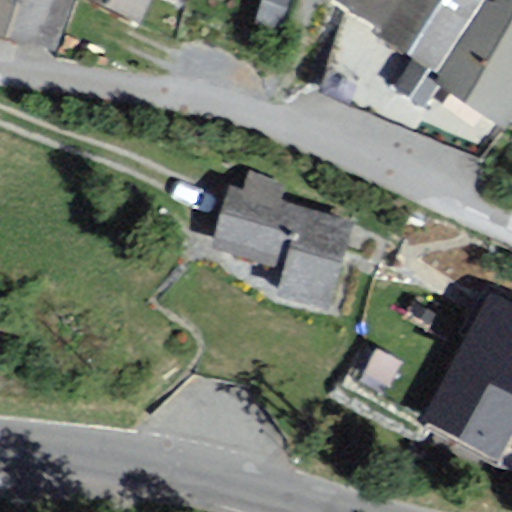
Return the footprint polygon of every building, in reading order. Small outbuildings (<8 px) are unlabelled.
[(0,0),(0,38),(56,51),(67,0),(0,0)] [(91,0),(149,26),(160,0),(91,0)] [(473,0),(333,0),(381,31),(375,41),(445,86),(442,90),(511,135),(511,0),(495,0),(489,10),(473,0)] [(249,203),(237,200),(223,256),(290,274),(284,297),(334,309),(355,228),(283,210),(288,194),(254,185),(249,203)] [(511,313),(497,306),(442,411),(511,447),(511,313)]
